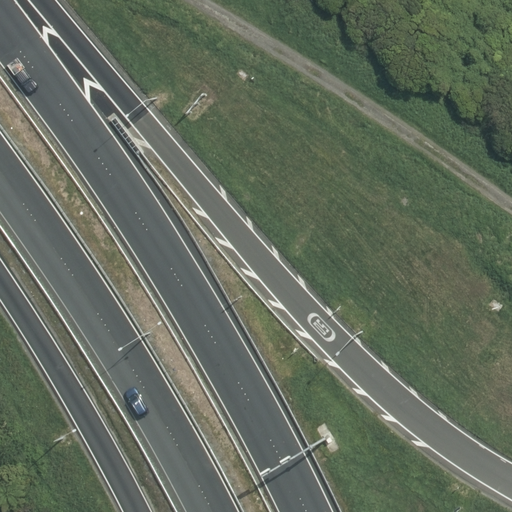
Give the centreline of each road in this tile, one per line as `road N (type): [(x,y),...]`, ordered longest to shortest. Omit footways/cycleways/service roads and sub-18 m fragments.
road 1 (motorway): [(17,0),(362,373),(511,485)]
road 2 (motorway): [(0,23),(186,286),(306,511)]
road 3 (motorway): [(216,511),(123,345),(0,169)]
road 4 (track): [(193,0),(399,122),(511,204)]
road 5 (motorway): [(139,511),(130,486),(0,287)]
